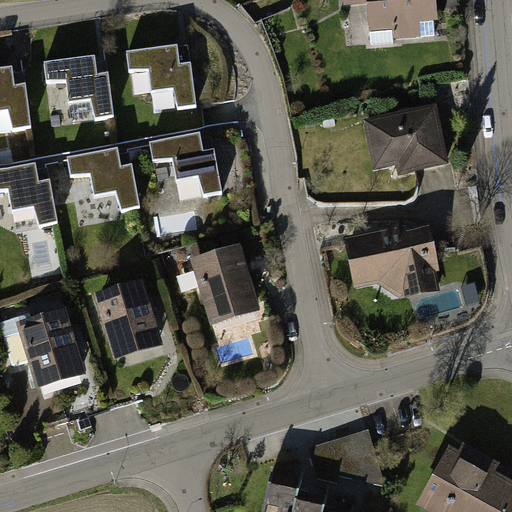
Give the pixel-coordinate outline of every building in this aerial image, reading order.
[(343,0),(344,8),(367,6),(370,37),(393,35),(394,42),(421,40),(420,28),(439,27),(436,0),(343,0)] [(126,55),(129,74),(149,74),(151,95),(173,93),(178,112),(197,110),(192,66),(180,68),(178,49),(126,55)] [(44,66),(46,85),(66,85),(69,106),(91,103),(95,123),(115,120),(109,77),(98,79),(95,60),(44,66)] [(0,74),(0,117),(10,116),(15,136),(35,134),(27,88),(26,75),(16,77),(15,73),(0,74)] [(437,109),(364,123),(374,174),(397,169),(399,180),(432,174),(449,171),(437,109)] [(199,182),(205,201),(225,198),(216,153),(207,156),(203,136),(151,146),(156,167),(174,165),(180,186),(199,182)] [(117,195),(122,214),(141,211),(133,169),(122,171),(118,152),(68,161),(71,178),(92,177),(96,198),(117,195)] [(0,173),(0,192),(10,192),(14,213),(35,210),(41,229),(59,226),(51,184),(40,186),(37,167),(0,173)] [(429,223),(408,227),(400,220),(380,229),(344,236),(354,289),(378,284),(401,301),(441,291),(437,276),(440,275),(429,223)] [(244,249),(193,264),(213,332),(264,317),(244,249)] [(166,351),(146,284),(97,299),(117,366),(166,351)] [(88,380),(68,313),(34,324),(19,328),(21,335),(5,340),(14,370),(30,365),(39,395),(88,380)] [(1,326),(5,340),(21,335),(19,328),(34,324),(31,316),(1,326)] [(368,430),(308,449),(317,479),(337,484),(338,476),(385,487),(368,430)] [(459,453),(450,447),(416,507),(425,511),(511,511),(511,481),(502,476),(496,473),(501,465),(464,444),(459,453)] [(298,480),(269,474),(260,511),(290,511),(296,490),(298,480)] [(319,511),(321,507),(323,496),(296,490),(290,511),(319,511)]
